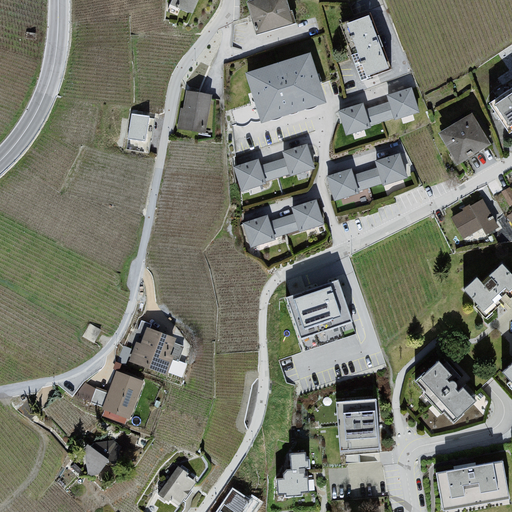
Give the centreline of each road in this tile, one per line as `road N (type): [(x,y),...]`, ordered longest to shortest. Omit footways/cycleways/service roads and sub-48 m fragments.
road 1 (unclassified): [(157,148),(116,337),(78,371),(0,391)]
road 2 (unclassified): [(278,273),(261,283),(255,417),(192,511)]
road 3 (residential): [(511,162),(278,273)]
road 4 (unknown): [(339,247),(320,201),(314,119),(399,85),(397,62)]
road 5 (residential): [(493,390),(507,414),(499,431),(405,454),(415,511)]
road 6 (secondary): [(57,0),(47,85),(0,160)]
road 7 (residential): [(227,0),(170,81),(157,148)]
